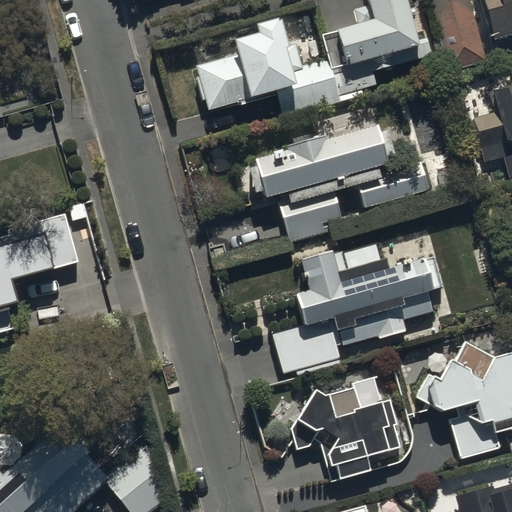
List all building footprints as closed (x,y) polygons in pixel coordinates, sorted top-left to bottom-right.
[(204,102),(209,120),(239,111),(240,114),(278,103),(283,122),(363,98),(362,94),(376,90),(372,77),(431,59),(426,41),(417,44),(404,0),(366,0),(369,8),(355,12),(358,24),(336,30),(336,32),(322,36),(329,62),(302,70),(296,47),(286,50),(277,16),(252,23),(255,33),(233,39),(238,57),(196,68),(198,75),(192,77),(195,86),(195,85),(200,103),(204,102)] [(486,66),(467,0),(427,0),(449,76),(486,66)] [(511,0),(479,0),(494,52),(511,47),(511,0)] [(497,119),(472,127),(485,172),(503,166),(509,187),(511,186),(511,74),(511,89),(491,96),(497,119)] [(324,151),(320,139),(284,149),(285,153),(280,154),(279,150),(270,153),(271,156),(255,160),(257,166),(250,168),(257,192),(247,195),(253,216),(277,209),(288,248),(333,235),(332,231),(342,228),(333,196),(359,188),(365,211),(428,194),(420,166),(388,175),(383,157),(396,154),(390,133),(324,151)] [(0,338),(17,334),(10,308),(25,304),(19,282),(85,264),(75,228),(96,223),(91,203),(0,227),(0,338)] [(293,294),(303,328),(271,337),(283,377),(293,374),(295,381),(344,367),(340,350),(376,339),(377,342),(405,334),(402,324),(436,314),(430,296),(442,292),(433,261),(425,264),(422,256),(386,266),(381,249),(336,262),(333,252),(300,262),(308,290),(293,294)] [(430,380),(418,405),(448,418),(461,466),(499,456),(495,442),(511,437),(511,360),(511,358),(492,364),(464,349),(455,368),(450,365),(440,385),(430,380)] [(329,401),(316,395),(294,438),(298,457),(320,449),(331,489),(370,478),(366,463),(400,454),(395,434),(398,433),(391,409),(382,411),(375,386),(353,392),(354,394),(329,401)] [(160,479),(138,454),(108,481),(57,426),(3,477),(0,473),(0,511),(80,511),(105,489),(125,511),(152,511),(163,502),(150,488),(160,479)] [(511,511),(511,488),(496,493),(496,489),(458,500),(461,511),(511,511)]
